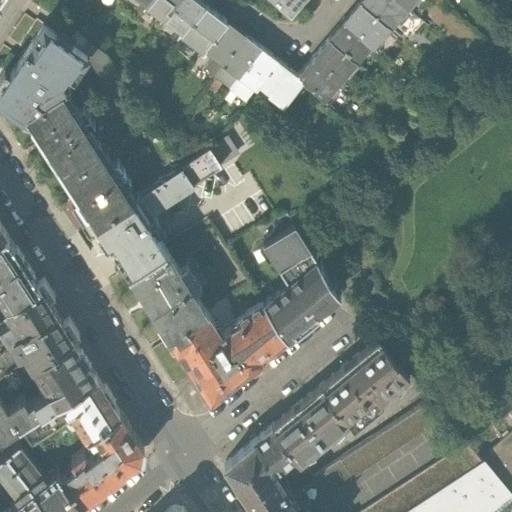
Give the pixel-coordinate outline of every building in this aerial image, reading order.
[(149,0),(131,0),(143,8),(146,4),(149,0)] [(164,18),(165,17),(177,0),(149,0),(146,4),(164,18)] [(206,3),(202,0),(177,0),(165,17),(184,31),(206,3)] [(273,0),(290,14),(301,0),(273,0)] [(398,0),(359,0),(359,1),(389,26),(395,20),(400,24),(411,11),(407,7),(398,0)] [(359,1),(344,19),(371,43),(373,44),(389,26),(359,1)] [(226,18),(206,3),(184,31),(182,34),(202,50),(204,47),(226,18)] [(204,47),(213,54),(203,67),(213,74),(245,33),(226,18),(204,47)] [(344,19),(328,37),(355,61),(371,43),(344,19)] [(87,53),(43,23),(0,87),(0,99),(22,115),(21,117),(22,119),(30,107),(64,85),(65,85),(62,76),(66,69),(73,74),(87,53)] [(245,33),(213,74),(229,86),(261,45),(245,33)] [(328,37),(312,55),(339,79),(345,73),(348,75),(358,63),(355,61),(328,37)] [(229,86),(245,99),(258,83),(277,57),(261,45),(229,86)] [(346,84),(339,79),(312,55),(297,73),(296,74),(302,78),(339,111),(349,99),(341,91),(346,84)] [(297,73),(277,57),(258,83),(270,92),(268,94),(282,104),(302,78),(296,74),(297,73)] [(33,122),(64,171),(103,145),(64,85),(30,107),(22,119),(24,122),(30,123),(33,122)] [(223,136),(210,144),(221,163),(235,154),(223,136)] [(208,144),(181,162),(193,180),(220,162),(208,144)] [(135,193),(103,145),(64,171),(78,193),(72,198),(88,223),(135,193)] [(151,208),(193,180),(181,162),(139,189),(151,208)] [(139,189),(135,193),(88,223),(97,237),(104,233),(119,256),(123,263),(128,270),(165,246),(161,239),(157,232),(164,228),(151,208),(139,189)] [(0,198),(0,246),(22,233),(0,198)] [(268,239),(263,242),(289,281),(262,299),(285,336),(339,292),(297,226),(294,222),(286,227),(283,223),(265,235),(268,239)] [(8,284),(20,303),(53,282),(22,233),(0,246),(0,282),(3,287),(8,284)] [(156,321),(164,333),(205,307),(165,246),(128,270),(148,300),(160,318),(156,321)] [(0,371),(36,348),(45,362),(87,336),(53,282),(20,303),(17,305),(24,315),(0,330),(0,371)] [(223,326),(219,329),(205,307),(164,333),(172,345),(175,343),(184,357),(183,358),(186,363),(190,368),(191,368),(208,392),(209,394),(211,394),(212,394),(214,393),(266,351),(285,336),(262,299),(261,298),(237,314),(239,318),(224,328),(223,326)] [(14,431),(34,419),(109,371),(87,336),(45,362),(62,388),(47,398),(45,395),(39,399),(35,391),(18,402),(5,381),(0,384),(0,410),(1,409),(14,431)] [(408,373),(378,337),(320,384),(347,417),(349,420),(408,373)] [(102,433),(108,429),(135,412),(109,371),(34,419),(42,431),(84,404),(102,433)] [(297,457),(347,417),(320,384),(271,424),(294,452),(297,457)] [(431,400),(295,488),(308,506),(445,417),(431,400)] [(156,442),(135,412),(108,429),(120,444),(99,460),(96,457),(76,473),(97,500),(154,455),(156,442)] [(294,452),(271,424),(224,462),(256,511),(257,511),(289,492),(274,468),(294,452)] [(511,433),(480,459),(482,460),(511,496),(511,433)] [(67,511),(81,511),(97,500),(76,473),(73,470),(64,477),(32,437),(17,449),(67,511)] [(358,511),(403,511),(482,460),(480,459),(476,454),(466,442),(358,511)] [(35,497),(23,506),(27,511),(67,511),(17,449),(4,459),(35,497)] [(403,511),(459,511),(460,511),(505,511),(511,506),(511,496),(482,460),(403,511)] [(302,511),(289,492),(257,511),(302,511)] [(0,511),(27,511),(23,506),(15,511),(12,511),(0,496),(0,511)]
